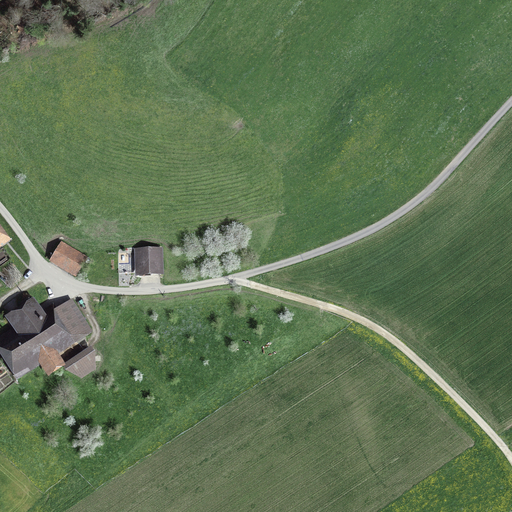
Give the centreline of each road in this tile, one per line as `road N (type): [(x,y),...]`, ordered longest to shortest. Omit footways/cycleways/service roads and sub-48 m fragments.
road 1 (unclassified): [(0,207),(47,267),(82,285),(138,291),(229,279),(379,225),(430,188),(511,101)]
road 2 (track): [(229,279),(379,333),(511,461)]
